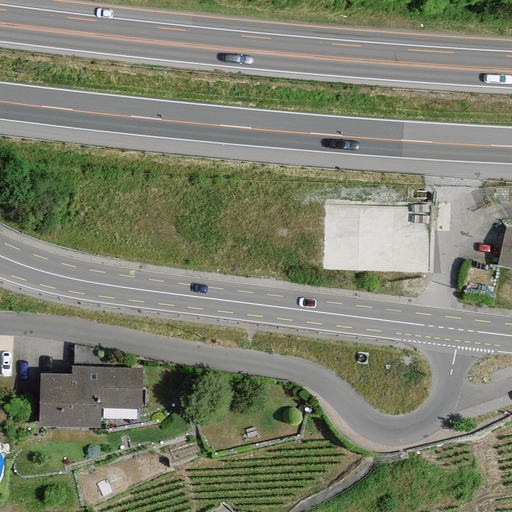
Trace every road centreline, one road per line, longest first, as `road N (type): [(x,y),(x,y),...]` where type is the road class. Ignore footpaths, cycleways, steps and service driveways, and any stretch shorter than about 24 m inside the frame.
road 1 (motorway): [(511,67),(0,21)]
road 2 (motorway): [(0,101),(511,147)]
road 3 (residential): [(0,329),(88,332),(291,368),(324,380),(392,434),(423,428),(450,402)]
road 4 (primary): [(455,330),(157,292),(68,277),(0,254)]
